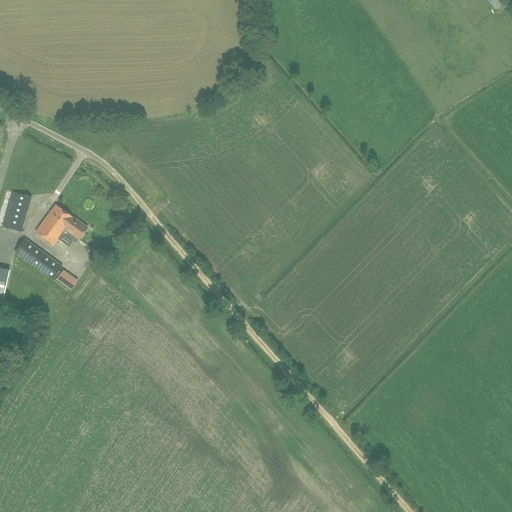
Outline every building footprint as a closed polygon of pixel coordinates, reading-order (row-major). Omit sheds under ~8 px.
[(21,232),(31,198),(13,193),(4,227),(21,232)] [(54,246),(63,234),(74,218),(56,205),(36,233),(54,246)] [(88,228),(74,218),(63,234),(77,244),(88,228)] [(53,281),(63,267),(25,240),(15,253),(53,281)] [(10,270),(0,268),(0,300),(3,302),(10,270)] [(62,269),(57,279),(75,288),(80,277),(62,269)]
